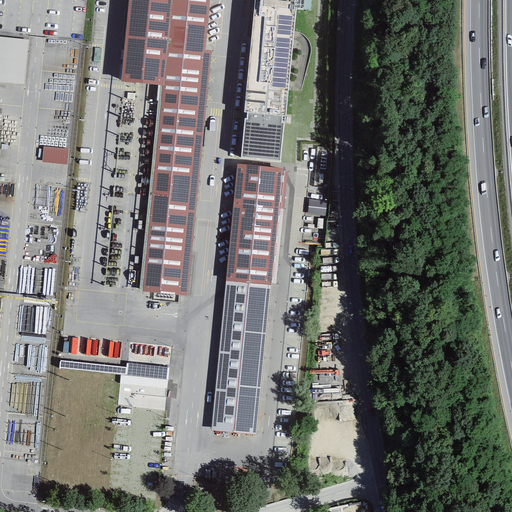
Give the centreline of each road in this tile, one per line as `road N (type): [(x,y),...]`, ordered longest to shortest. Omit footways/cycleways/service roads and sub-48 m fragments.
road 1 (tertiary): [(381,480),(349,259),(348,0)]
road 2 (motorway): [(479,0),(484,175),(511,369)]
